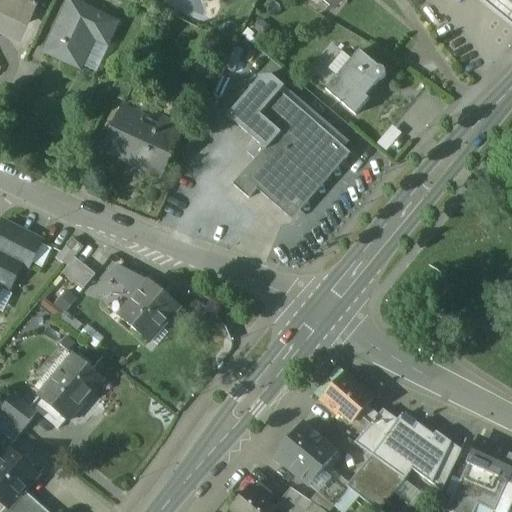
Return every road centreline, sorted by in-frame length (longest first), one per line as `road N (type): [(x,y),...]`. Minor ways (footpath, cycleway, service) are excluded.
road 1 (residential): [(319,313),(17,179)]
road 2 (tertiary): [(319,313),(511,88)]
road 3 (tertiary): [(160,511),(319,313)]
road 4 (residential): [(319,313),(511,417)]
